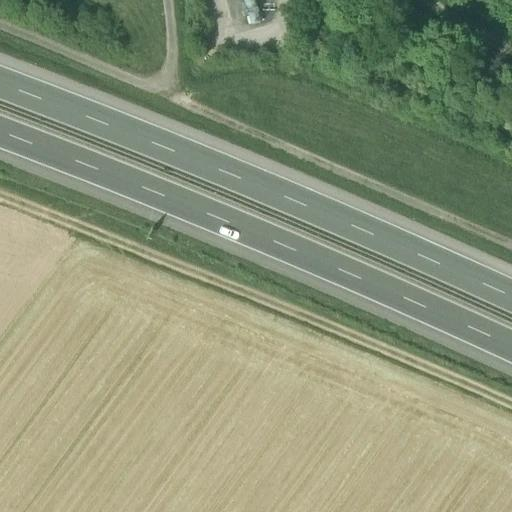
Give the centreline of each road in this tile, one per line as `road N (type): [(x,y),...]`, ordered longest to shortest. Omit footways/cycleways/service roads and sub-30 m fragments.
road 1 (motorway): [(0,133),(511,346)]
road 2 (motorway): [(511,295),(0,82)]
road 3 (track): [(511,407),(0,200)]
road 4 (track): [(143,85),(511,248)]
road 5 (track): [(0,26),(143,85),(172,64),(165,0)]
